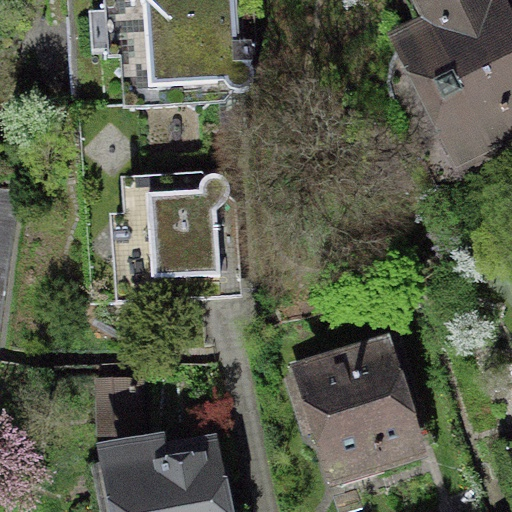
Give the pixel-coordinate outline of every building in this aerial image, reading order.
[(131,50),(135,103),(218,96),(221,131),(235,130),(248,129),(245,94),(248,92),(250,90),(251,88),(253,86),(253,84),(254,81),(254,79),(253,76),(252,74),(251,72),(249,70),(253,66),(247,0),(127,0),(129,15),(98,17),(101,53),(131,50)] [(488,0),(420,0),(437,34),(422,42),(421,41),(417,52),(419,52),(472,159),(471,159),(473,165),(479,162),(479,161),(511,143),(511,133),(511,131),(511,130),(511,38),(505,42),(490,12),(493,10),(488,0)] [(123,261),(126,301),(182,298),(182,293),(236,289),(231,223),(220,224),(223,215),(225,205),(226,203),(228,201),(229,199),(229,196),(229,193),(229,191),(228,188),(227,186),(225,184),(223,183),(221,182),(219,181),(216,180),(214,180),(212,180),(210,180),(208,181),(205,183),(204,184),(200,181),(138,186),(138,190),(132,191),(137,260),(123,261)] [(0,325),(18,193),(0,190),(0,325)] [(307,376),(341,478),(381,465),(382,471),(415,460),(413,455),(415,454),(397,399),(403,397),(410,395),(394,348),(346,364),(337,359),(318,366),(313,374),(307,376)] [(137,386),(102,387),(103,431),(138,431),(137,408),(137,386)] [(511,475),(511,444),(503,447),(511,475)] [(119,475),(126,511),(216,511),(214,501),(203,449),(158,458),(160,467),(119,475)]
